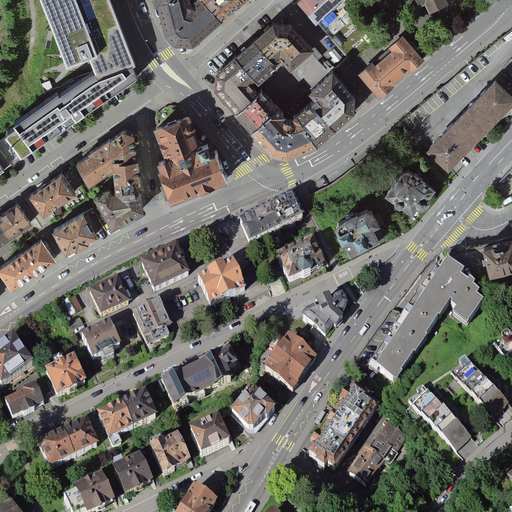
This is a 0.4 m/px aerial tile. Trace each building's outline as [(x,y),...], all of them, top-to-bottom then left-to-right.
[(108,0),(44,0),(66,57),(84,50),(93,69),(58,95),(56,92),(12,122),(14,127),(3,134),(21,156),(138,79),(131,66),(135,64),(108,0)] [(190,44),(220,16),(204,0),(158,0),(157,0),(166,32),(174,42),(190,44)] [(204,0),(220,16),(238,0),(204,0)] [(296,0),(318,22),(342,0),(296,0)] [(417,0),(419,2),(421,0),(426,0),(431,9),(447,0),(417,0)] [(428,7),(421,10),(425,20),(432,17),(428,7)] [(275,17),(252,35),(276,62),(282,56),(291,67),(316,47),(290,19),(275,17)] [(423,56),(399,31),(387,43),(390,46),(375,60),(370,55),(355,68),(379,94),(393,82),(390,79),(407,63),(411,67),(423,56)] [(252,35),(235,49),(258,75),(276,62),(252,35)] [(258,75),(235,49),(213,69),(214,85),(233,105),(256,87),(254,79),(258,75)] [(313,92),(308,96),(331,125),(354,108),(357,91),(333,63),(306,86),(313,92)] [(450,111),(475,135),(506,103),(481,79),(450,111)] [(256,87),(233,105),(250,127),(273,109),(256,87)] [(308,96),(290,110),(313,139),(331,125),(308,96)] [(273,109),(250,127),(270,149),(286,153),(313,139),(290,110),(281,117),(273,109)] [(450,111),(414,148),(439,172),(475,135),(450,111)] [(202,154),(189,117),(156,128),(168,163),(160,166),(170,199),(228,179),(218,148),(202,154)] [(121,127),(73,160),(88,182),(109,167),(112,188),(94,197),(110,225),(143,208),(134,130),(121,127)] [(0,152),(0,171),(9,166),(0,152)] [(435,187),(404,163),(384,189),(416,213),(435,187)] [(62,170),(30,191),(44,212),(76,190),(62,170)] [(293,196),(243,218),(254,242),(304,219),(293,196)] [(17,200),(0,211),(0,244),(32,222),(17,200)] [(336,220),(335,226),(350,256),(386,237),(377,219),(369,203),(336,220)] [(83,210),(52,228),(66,252),(97,234),(83,210)] [(39,236),(0,262),(0,266),(13,286),(54,258),(39,236)] [(315,242),(278,259),(289,284),(326,267),(315,242)] [(489,284),(511,278),(511,245),(482,253),(489,284)] [(177,247),(142,264),(155,292),(191,275),(177,247)] [(232,264),(197,282),(210,310),(246,292),(232,264)] [(467,277),(447,266),(378,369),(400,383),(453,305),(464,312),(459,320),(475,328),(490,305),(483,301),(485,296),(464,284),(467,277)] [(117,277),(89,292),(102,318),(130,303),(117,277)] [(359,278),(354,286),(362,291),(367,283),(359,278)] [(337,295),(294,318),(326,340),(346,309),(337,295)] [(161,302),(130,316),(141,339),(172,325),(161,302)] [(109,324),(81,337),(93,362),(121,349),(109,324)] [(511,331),(508,328),(503,331),(504,337),(493,345),(511,365),(511,331)] [(13,338),(0,347),(0,386),(2,390),(34,366),(13,338)] [(309,358),(279,339),(256,374),(287,395),(309,358)] [(223,351),(154,386),(167,412),(226,383),(221,372),(231,367),(223,351)] [(509,404),(466,355),(459,361),(461,365),(450,373),(492,419),(509,404)] [(73,358),(44,373),(57,399),(86,384),(73,358)] [(33,385),(1,404),(13,424),(45,406),(33,385)] [(472,437),(424,385),(416,389),(418,395),(408,401),(456,453),(472,437)] [(374,407),(344,388),(300,457),(330,477),(374,407)] [(254,393),(232,418),(254,437),(276,413),(254,393)] [(139,394),(90,418),(102,444),(152,420),(139,394)] [(218,420),(189,434),(201,459),(230,445),(218,420)] [(79,422),(29,447),(42,473),(92,448),(79,422)] [(408,438),(390,424),(370,450),(388,464),(408,438)] [(177,436),(147,451),(162,480),(192,465),(177,436)] [(385,464),(363,448),(347,471),(369,486),(385,464)] [(140,457),(111,472),(125,499),(154,484),(140,457)] [(102,475),(70,491),(80,511),(97,511),(116,503),(102,475)] [(185,491),(173,511),(206,511),(210,504),(185,491)] [(21,511),(9,497),(0,505),(0,511),(21,511)]
